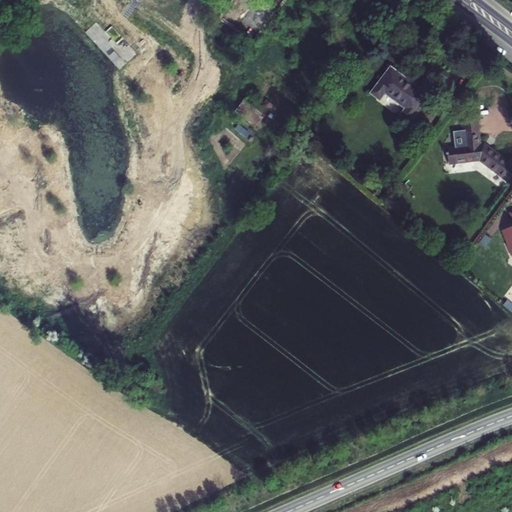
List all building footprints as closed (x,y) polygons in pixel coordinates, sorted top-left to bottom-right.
[(427,99),(390,70),(381,81),(419,110),(427,99)] [(419,110),(381,81),(370,97),(378,103),(384,95),(404,111),(399,119),(407,125),(419,110)] [(253,96),(247,104),(268,118),(277,104),(273,101),(269,106),(253,96)] [(268,118),(247,104),(243,111),(263,125),(268,118)] [(460,141),(510,179),(511,176),(511,158),(510,157),(507,161),(484,144),(478,144),(476,118),(460,118),(460,141)] [(460,141),(461,146),(445,148),(447,166),(479,163),(507,184),(510,179),(460,141)]
